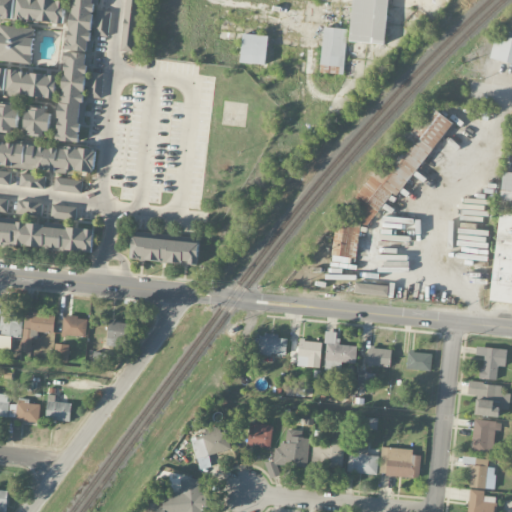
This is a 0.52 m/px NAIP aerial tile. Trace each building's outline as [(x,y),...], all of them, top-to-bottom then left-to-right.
[(14,0),(0,0),(0,16),(13,17),(14,0)] [(63,24),(66,2),(53,0),(17,0),(15,18),(63,24)] [(91,52),(94,0),(71,0),(68,50),(91,52)] [(126,0),(122,51),(135,52),(139,0),(126,0)] [(353,0),(349,42),(386,45),(389,0),(353,0)] [(111,12),(98,10),(95,35),(107,37),(111,12)] [(0,60),(32,64),(35,29),(0,25),(0,60)] [(265,65),(269,37),(244,33),(240,62),(265,65)] [(511,62),(511,37),(498,35),(497,45),(491,44),(488,58),(511,62)] [(78,143),(81,116),(82,116),(88,54),(65,52),(56,141),(78,143)] [(6,94),(55,99),(57,76),(9,70),(6,94)] [(103,72),(90,72),(89,98),(102,99),(103,72)] [(18,103),(0,102),(0,130),(17,132),(18,103)] [(451,122),(428,104),(348,210),(371,228),(451,122)] [(24,136),(47,137),(49,109),(26,108),(24,136)] [(504,136),(480,135),(479,143),(480,143),(478,182),(457,181),(456,195),(485,197),(486,189),(501,190),(504,136)] [(0,166),(66,172),(66,170),(94,172),(96,149),(0,141),(0,166)] [(0,184),(9,186),(11,173),(0,170),(0,184)] [(511,213),(498,212),(490,300),(511,302),(511,172),(504,172),(501,208),(511,209),(511,213)] [(45,188),(45,175),(20,175),(20,187),(45,188)] [(54,190),(81,194),(83,181),(56,177),(54,190)] [(0,211),(7,212),(8,199),(0,198),(0,211)] [(16,215),(41,216),(42,202),(17,202),(16,215)] [(77,208),(52,204),(50,218),(75,221),(77,208)] [(0,244),(93,251),(94,229),(0,221),(0,244)] [(360,223),(336,221),(333,256),(357,258),(360,223)] [(197,264),(199,242),(132,238),(131,260),(197,264)] [(355,292),(387,297),(389,287),(356,282),(355,292)] [(0,348),(11,349),(11,337),(22,338),(23,311),(0,309),(0,348)] [(54,333),(55,315),(24,313),(22,352),(33,352),(34,332),(54,333)] [(87,317),(63,316),(62,335),(87,337),(87,317)] [(129,347),(131,323),(109,321),(107,345),(129,347)] [(357,346),(337,345),(338,332),(326,332),(324,370),(341,371),(342,363),(356,364),(357,346)] [(260,334),(258,354),(286,356),(287,339),(278,338),(279,335),(260,334)] [(322,343),(300,340),(297,366),(319,368),(322,343)] [(69,344),(54,344),(54,362),(68,362),(69,344)] [(499,365),(505,366),(507,349),(476,345),(475,354),(484,355),(483,368),(479,368),(478,377),(497,380),(499,365)] [(392,349),(368,348),(367,366),(391,367),(392,349)] [(105,369),(107,353),(94,352),(92,368),(105,369)] [(431,371),(432,353),(408,352),(407,370),(431,371)] [(366,383),(374,383),(375,373),(357,372),(356,394),(366,394),(366,383)] [(504,384),(468,381),(467,394),(475,395),(473,414),(500,416),(502,401),(503,401),(504,384)] [(40,404),(30,404),(30,400),(18,399),(17,405),(8,404),(8,395),(0,394),(0,417),(40,420),(40,404)] [(71,421),(71,403),(55,402),(56,395),(48,395),(47,420),(71,421)] [(501,430),(501,421),(472,420),(471,451),(494,451),(495,430),(501,430)] [(270,449),(272,425),(249,423),(247,447),(270,449)] [(229,451),(223,425),(205,430),(206,435),(192,438),(199,468),(203,467),(201,458),(229,451)] [(308,468),(310,438),(302,438),(302,430),(287,429),(286,443),(276,443),(275,465),(269,465),(268,476),(277,477),(278,466),(308,468)] [(343,470),(344,444),(312,443),(311,469),(343,470)] [(413,450),(381,447),(379,475),(419,478),(421,456),(413,455),(413,450)] [(368,450),(349,449),(348,473),(378,474),(378,456),(368,456),(368,450)] [(163,493),(164,506),(155,506),(155,511),(201,511),(202,506),(207,505),(206,494),(201,495),(200,479),(181,480),(182,492),(163,493)] [(495,511),(497,497),(484,495),(485,490),(470,489),(467,511),(495,511)]
